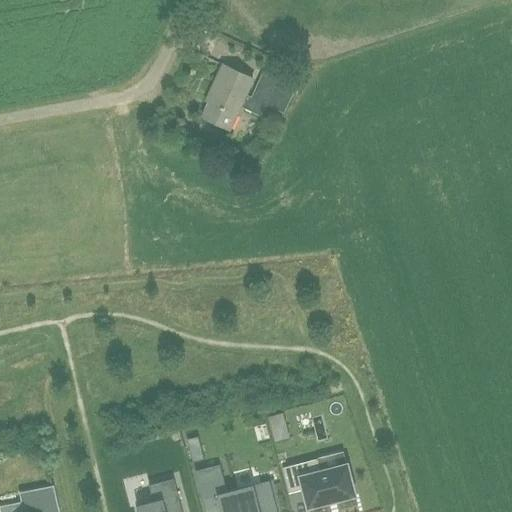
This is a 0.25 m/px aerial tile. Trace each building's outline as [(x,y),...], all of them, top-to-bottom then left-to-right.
[(230,129),(245,94),(252,78),(223,65),(210,93),(213,94),(203,118),(230,129)] [(269,511),(264,491),(279,487),(270,452),(253,456),(260,483),(210,497),(213,511),(269,511)] [(354,495),(347,466),(321,473),(318,459),(283,468),(289,494),(305,490),(309,507),(325,503),(326,504),(338,500),(338,499),(354,495)] [(182,511),(177,490),(170,491),(167,481),(149,486),(153,502),(137,506),(138,511),(182,511)] [(20,495),(23,511),(55,511),(51,489),(20,495)]
